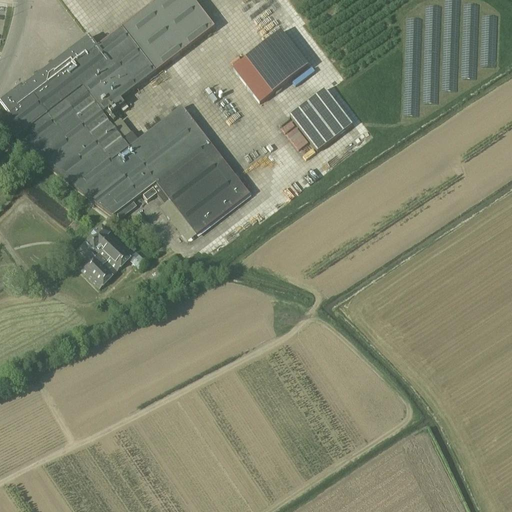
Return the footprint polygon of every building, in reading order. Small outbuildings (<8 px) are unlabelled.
[(243,190),(222,162),(181,110),(138,143),(131,135),(122,142),(102,116),(109,111),(112,115),(124,106),(120,102),(138,88),(155,75),(214,30),(190,0),(161,0),(121,31),(97,49),(89,39),(20,91),(19,90),(0,104),(0,105),(9,117),(0,124),(0,128),(112,219),(116,216),(120,221),(136,208),(132,203),(151,189),(153,191),(142,198),(147,204),(157,196),(165,207),(169,203),(170,204),(162,210),(167,218),(176,212),(196,238),(249,197),(245,192),(247,190),(253,198),(276,180),(271,172),(277,179),(296,165),(281,146),(262,160),(270,170),(269,170),(262,161),(238,179),(245,188),(243,190)] [(272,96),(307,69),(280,34),(245,60),(272,96)] [(154,78),(161,87),(180,72),(173,63),(154,78)] [(352,127),(324,91),(289,118),(317,154),(352,127)] [(288,119),(279,126),(300,153),(309,145),(288,119)] [(136,254),(133,258),(101,228),(85,244),(94,252),(97,256),(80,273),(98,292),(129,262),(139,272),(146,264),(136,254)] [(175,257),(169,262),(146,281),(150,287),(180,262),(175,257)]
